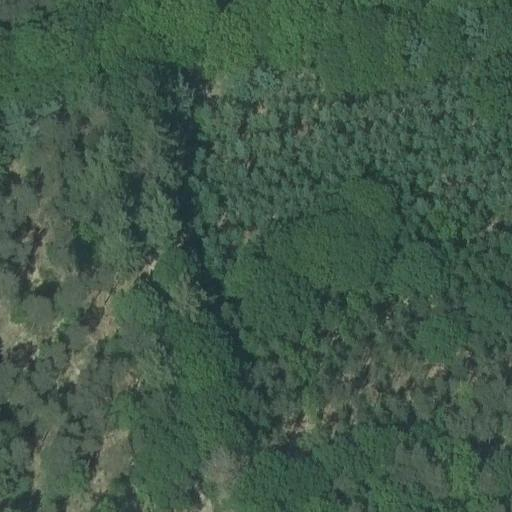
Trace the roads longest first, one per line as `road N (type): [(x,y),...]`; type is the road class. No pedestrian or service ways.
road 1 (track): [(511,22),(0,135)]
road 2 (track): [(201,511),(115,110)]
road 3 (track): [(286,0),(105,43)]
